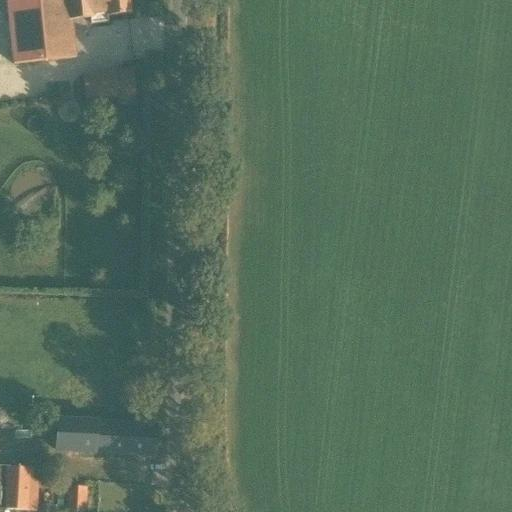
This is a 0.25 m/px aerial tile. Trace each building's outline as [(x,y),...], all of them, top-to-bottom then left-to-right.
[(106,23),(106,18),(131,15),(129,0),(6,0),(13,66),(75,59),(72,22),(90,21),(90,24),(106,23)] [(130,70),(117,71),(120,98),(133,96),(130,70)] [(110,72),(80,75),(83,101),(113,98),(110,72)] [(155,456),(157,428),(97,424),(97,422),(57,420),(55,451),(155,456)] [(33,469),(7,468),(4,510),(34,511),(37,481),(33,481),(33,469)] [(84,511),(86,489),(66,487),(64,511),(84,511)] [(143,511),(144,491),(100,490),(99,500),(87,500),(86,511),(143,511)]
